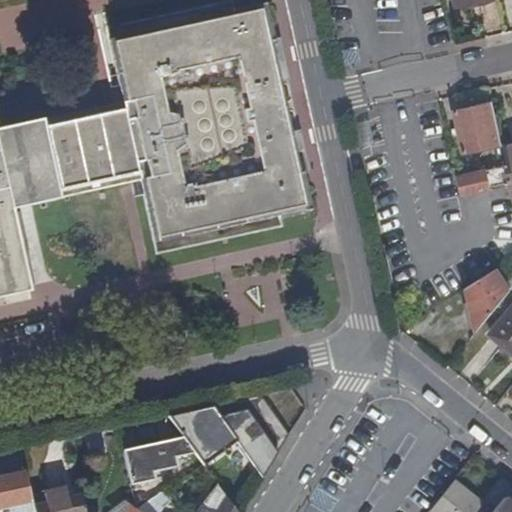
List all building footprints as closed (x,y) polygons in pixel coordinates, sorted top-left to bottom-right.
[(492,1),(491,0),(452,0),(454,9),(492,1)] [(0,298),(25,293),(8,213),(135,184),(149,247),(273,219),(275,223),(307,215),(298,175),(276,175),(269,144),(287,140),(274,81),(256,85),(250,56),(270,47),(260,5),(230,12),(231,17),(106,43),(119,104),(0,129),(0,298)] [(274,81),(270,47),(250,56),(256,85),(274,81)] [(501,146),(492,105),(454,112),(463,154),(501,146)] [(298,175),(287,140),(269,144),(276,175),(298,175)] [(511,149),(502,152),(505,167),(509,188),(511,200),(511,149)] [(475,173),(479,194),(509,188),(505,167),(475,173)] [(455,177),(459,198),(479,194),(475,173),(455,177)] [(24,233),(40,230),(36,210),(20,212),(24,233)] [(511,295),(511,278),(503,285),(496,274),(464,293),(474,333),(478,335),(511,295)] [(511,314),(491,340),(511,356),(511,314)] [(259,399),(169,417),(184,439),(195,455),(203,466),(236,444),(262,481),(288,438),(259,399)] [(124,452),(132,487),(157,482),(156,474),(180,468),(178,458),(195,455),(184,439),(124,452)] [(0,478),(0,511),(34,511),(31,498),(26,473),(0,478)] [(453,486),(431,511),(478,511),(481,510),(453,486)] [(34,511),(86,511),(81,487),(31,498),(34,511)] [(165,492),(137,510),(139,511),(166,511),(173,504),(165,492)] [(234,511),(223,494),(214,498),(205,511),(234,511)]
